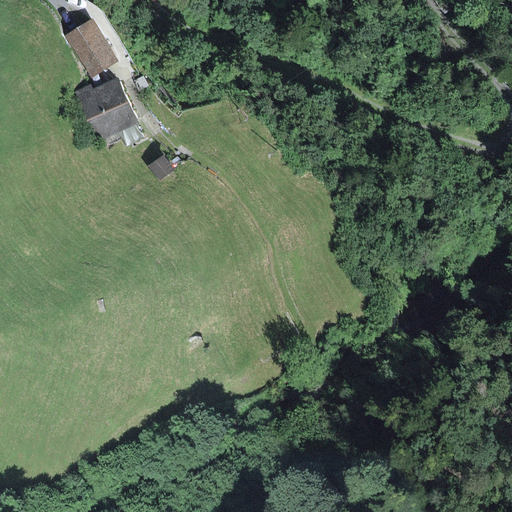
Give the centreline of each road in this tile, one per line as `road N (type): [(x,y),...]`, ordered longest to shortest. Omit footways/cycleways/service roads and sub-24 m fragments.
road 1 (track): [(158,0),(365,108),(495,147),(510,137),(511,121)]
road 2 (track): [(511,101),(433,0)]
